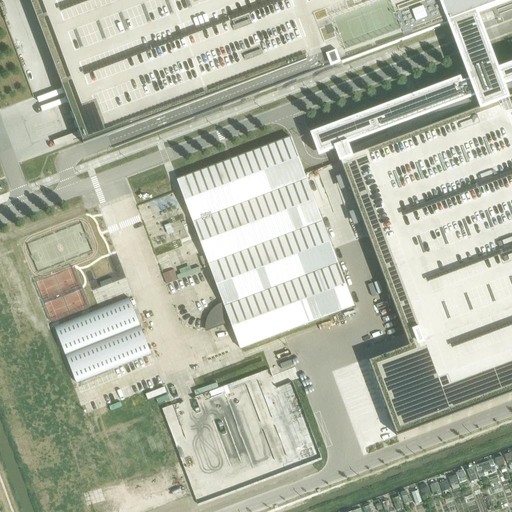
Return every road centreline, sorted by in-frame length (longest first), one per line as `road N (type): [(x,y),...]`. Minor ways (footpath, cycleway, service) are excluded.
road 1 (unclassified): [(24,208),(511,26)]
road 2 (unclassified): [(350,468),(312,356),(378,329),(325,176)]
road 3 (unknown): [(105,178),(165,348),(186,360),(229,352)]
road 4 (unknown): [(21,0),(47,104),(40,124),(4,150)]
road 5 (unclassified): [(511,407),(350,468)]
road 6 (unclassified): [(350,468),(236,511)]
